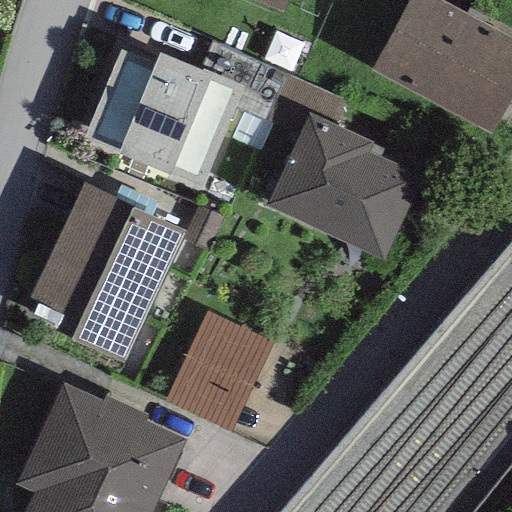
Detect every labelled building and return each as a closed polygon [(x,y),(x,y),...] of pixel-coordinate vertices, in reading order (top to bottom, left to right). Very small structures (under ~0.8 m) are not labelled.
[(511,93),(511,39),(445,0),(408,0),(373,60),(491,129),(511,93)] [(149,57),(119,46),(86,132),(205,178),(242,82),(153,47),(149,57)] [(380,142),(310,109),(267,200),(379,253),(418,171),(376,151),(380,142)] [(34,292),(64,306),(56,324),(124,356),(186,225),(88,179),(34,292)] [(272,339),(208,308),(165,398),(229,429),(272,339)] [(150,511),(180,437),(53,388),(17,479),(30,484),(18,511),(150,511)] [(511,511),(511,496),(497,511),(511,511)]
